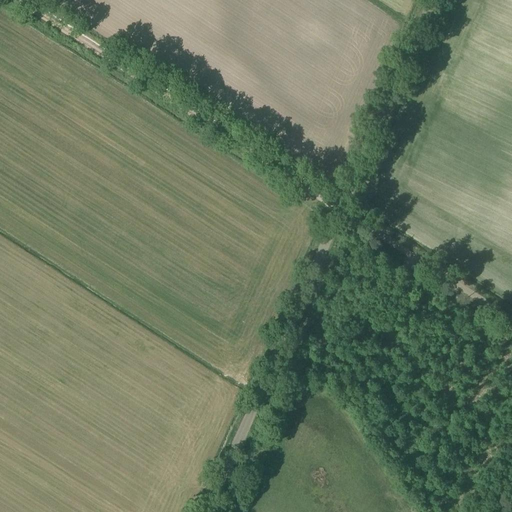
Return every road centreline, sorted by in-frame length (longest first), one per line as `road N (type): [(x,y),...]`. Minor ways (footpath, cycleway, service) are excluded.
road 1 (track): [(343,213),(16,0)]
road 2 (unclassified): [(209,511),(343,213)]
road 3 (unclassified): [(343,213),(432,0)]
road 4 (unclassified): [(511,320),(343,213)]
